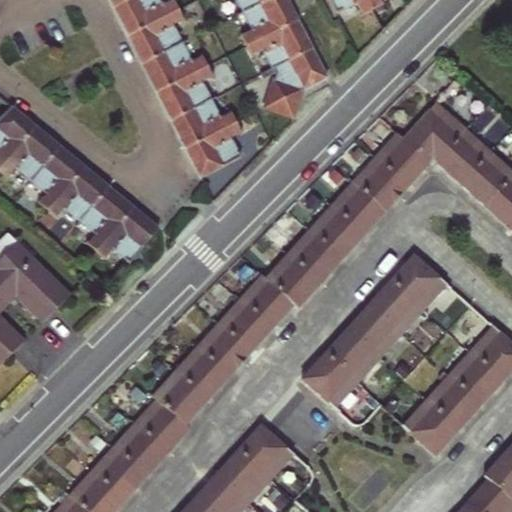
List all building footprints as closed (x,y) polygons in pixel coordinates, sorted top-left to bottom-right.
[(108,0),(112,8),(127,0),(108,0)] [(159,0),(127,0),(112,8),(127,38),(167,17),(187,6),(183,0),(163,0),(160,2),(159,0)] [(308,88),(329,78),(291,0),(241,0),(254,28),(244,32),(255,55),(266,50),(278,75),(267,109),(293,117),(299,115),(308,88)] [(332,0),(337,11),(359,2),(364,13),(387,4),(384,0),(332,0)] [(167,17),(127,38),(142,66),(184,43),(195,37),(190,27),(176,34),(167,17)] [(184,43),(142,66),(156,94),(196,73),(215,63),(209,51),(193,60),(190,53),(184,43)] [(196,73),(156,94),(170,122),(211,100),(221,95),(220,92),(216,85),(205,90),(196,73)] [(211,100),(170,122),(185,150),(225,129),(244,119),(239,110),(221,119),(211,100)] [(407,135),(431,165),(469,129),(437,101),(407,135)] [(0,167),(34,128),(9,107),(0,116),(0,167)] [(370,156),(408,192),(431,165),(407,135),(397,126),(370,156)] [(34,128),(0,167),(0,173),(7,179),(15,170),(31,183),(60,148),(34,128)] [(225,129),(185,150),(200,180),(241,157),(225,129)] [(469,129),(431,165),(457,188),(490,147),(469,129)] [(511,166),(490,147),(457,188),(480,208),(511,175),(511,166)] [(60,148),(31,183),(45,194),(36,205),(45,212),(83,168),(60,148)] [(348,180),(387,215),(408,192),(370,156),(348,180)] [(83,168),(45,212),(55,220),(63,210),(79,223),(109,188),(83,168)] [(511,175),(480,208),(505,231),(511,223),(511,175)] [(328,203),(367,237),(387,215),(348,180),(328,203)] [(109,188),(79,223),(96,236),(89,245),(97,252),(132,207),(109,188)] [(305,228),(342,265),(367,237),(328,203),(305,228)] [(132,207),(97,252),(104,257),(109,250),(128,264),(157,227),(132,207)] [(283,253),(322,288),(342,265),(305,228),(283,253)] [(0,252),(0,367),(29,338),(4,313),(20,298),(45,322),(75,292),(17,235),(0,252)] [(262,277),(292,303),(301,312),(322,288),(283,253),(262,277)] [(448,287),(413,255),(301,381),(336,412),(448,287)] [(231,296),(269,329),(292,303),(262,277),(255,270),(231,296)] [(212,318),(247,353),(269,329),(231,296),(212,318)] [(247,353),(212,318),(189,343),(227,376),(247,353)] [(511,368),(511,341),(491,323),(400,425),(434,456),(511,368)] [(168,366),(204,401),(227,376),(189,343),(168,366)] [(151,400),(182,426),(204,401),(168,366),(144,394),(151,400)] [(182,426),(151,400),(131,423),(167,455),(188,432),(182,426)] [(167,455),(131,423),(111,445),(146,478),(167,455)] [(243,511),(296,456),(262,425),(181,511),(243,511)] [(146,478),(111,445),(89,470),(123,503),(146,478)] [(511,511),(511,446),(486,475),(493,481),(464,511),(511,511)] [(115,511),(123,503),(89,470),(65,496),(84,511),(115,511)] [(84,511),(65,496),(50,511),(84,511)]
